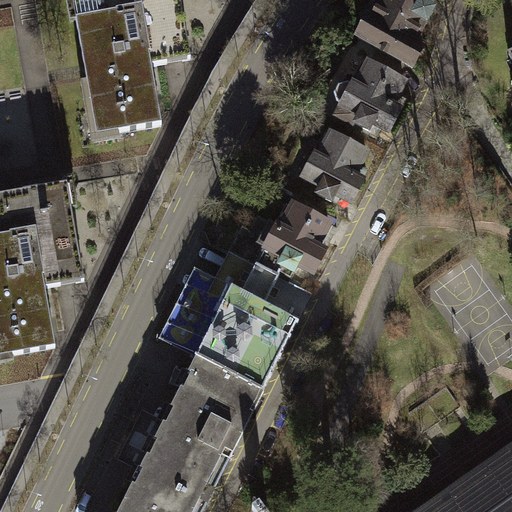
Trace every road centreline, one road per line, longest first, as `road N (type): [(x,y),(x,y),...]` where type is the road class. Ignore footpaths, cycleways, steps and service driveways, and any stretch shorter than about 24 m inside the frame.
road 1 (tertiary): [(43,511),(196,195),(305,0)]
road 2 (residential): [(212,511),(443,66),(459,0)]
